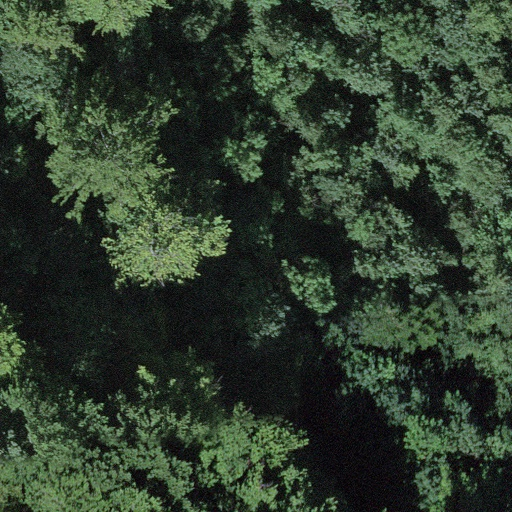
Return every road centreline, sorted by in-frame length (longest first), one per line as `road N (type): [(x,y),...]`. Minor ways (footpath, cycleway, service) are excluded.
road 1 (track): [(345,511),(287,440),(152,307),(0,114)]
road 2 (track): [(196,511),(0,372)]
